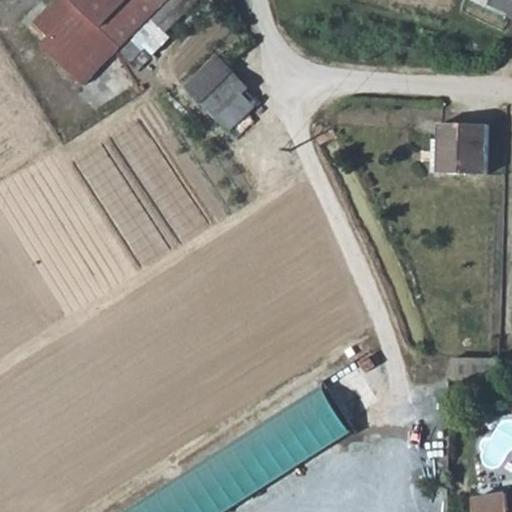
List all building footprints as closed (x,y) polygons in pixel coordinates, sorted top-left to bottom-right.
[(61,0),(37,26),(50,37),(52,39),(43,48),(86,87),(158,9),(160,11),(169,0),(61,0)] [(217,0),(177,0),(156,21),(173,37),(209,0),(214,0),(216,1),(217,0)] [(511,0),(485,0),(511,14),(511,0)] [(138,35),(124,50),(132,64),(149,46),(138,35)] [(218,66),(182,92),(218,143),(247,122),(242,115),(245,112),(240,105),(243,102),(218,66)] [(493,127),(445,126),(444,144),(439,144),(438,176),(491,178),(493,127)] [(275,427),(297,462),(321,447),(318,441),(356,416),(338,386),(275,427)] [(321,447),(297,462),(329,511),(332,511),(354,499),(321,447)] [(511,511),(511,497),(511,495),(478,501),(480,511),(511,511)]
